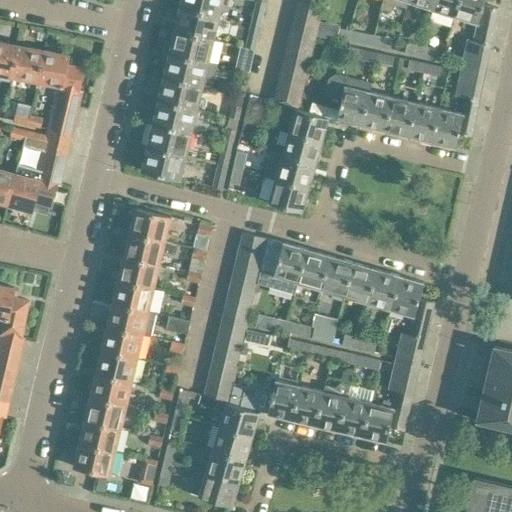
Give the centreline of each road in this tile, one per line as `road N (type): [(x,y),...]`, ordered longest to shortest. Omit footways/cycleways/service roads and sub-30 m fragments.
road 1 (residential): [(19,500),(75,265)]
road 2 (residential): [(490,173),(353,147),(338,163),(317,236)]
road 3 (residential): [(251,511),(259,471),(284,449),(418,477)]
road 4 (residential): [(418,477),(466,277)]
road 5 (residential): [(226,212),(192,375)]
road 6 (residential): [(95,181),(131,30)]
road 7 (residential): [(466,277),(317,236)]
road 8 (residential): [(226,212),(95,181)]
road 9 (residential): [(131,30),(9,0)]
